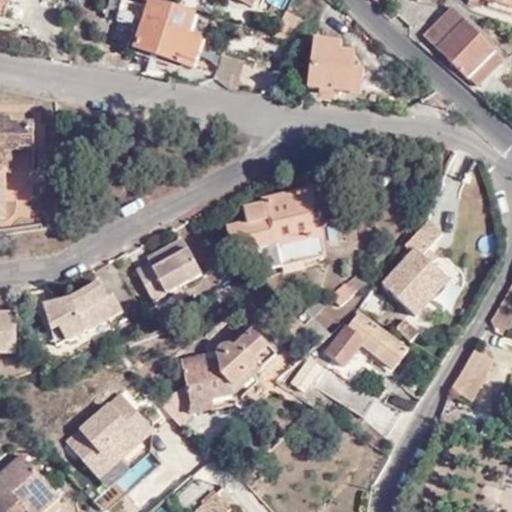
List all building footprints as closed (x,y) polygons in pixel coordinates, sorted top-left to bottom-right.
[(109,0),(102,22),(136,33),(146,0),(109,0)] [(130,54),(145,59),(151,60),(189,73),(202,38),(189,34),(196,16),(149,0),(146,0),(136,33),(130,54)] [(268,0),(267,4),(285,11),(288,0),(268,0)] [(460,22),(449,11),(445,15),(456,26),(460,22)] [(456,26),(445,15),(424,35),(480,89),(504,65),(460,22),(456,26)] [(338,51),(313,44),(302,91),(353,103),(359,79),(348,76),(351,63),(336,59),(338,51)] [(233,88),(240,61),(220,54),(213,77),(226,88),(228,88),(232,88),(233,88)] [(102,69),(129,74),(131,61),(105,57),(102,69)] [(0,169),(1,169),(1,151),(6,151),(30,151),(30,125),(7,125),(7,118),(0,118),(0,169)] [(18,160),(6,160),(7,222),(34,221),(33,175),(19,176),(18,160)] [(450,177),(442,176),(440,185),(448,187),(450,177)] [(310,191),(260,201),(260,204),(244,207),(246,222),(227,225),(232,248),(252,243),(267,267),(323,255),(310,191)] [(444,233),(428,219),(404,247),(407,249),(390,266),(395,269),(383,283),(418,317),(429,305),(436,311),(457,288),(431,263),(446,246),(439,239),(444,233)] [(152,300),(184,283),(201,274),(181,239),(147,258),(149,262),(135,269),(152,300)] [(343,278),(329,298),(339,306),(353,285),(343,278)] [(497,312),(489,325),(493,335),(500,337),(511,306),(511,281),(509,281),(497,312)] [(190,296),(184,283),(152,300),(159,313),(190,296)] [(115,316),(106,298),(99,285),(69,300),(41,305),(49,328),(56,325),(64,341),(115,316)] [(112,296),(106,298),(115,316),(120,313),(112,296)] [(346,324),(324,351),(345,367),(363,348),(394,370),(411,350),(360,310),(349,325),(346,324)] [(0,353),(15,354),(15,314),(0,313),(0,353)] [(405,319),(394,329),(410,343),(413,341),(421,332),(405,319)] [(55,346),(64,341),(56,325),(49,328),(55,346)] [(186,387),(191,405),(234,395),(234,396),(278,358),(256,332),(235,349),(224,345),(222,345),(221,345),(219,346),(217,347),(216,349),(216,350),(215,352),(215,354),(219,368),(206,371),(184,377),(186,387)] [(495,358),(476,347),(452,387),(471,398),(495,358)] [(181,363),(184,377),(206,371),(203,358),(181,363)] [(311,385),(323,368),(309,358),(291,382),(306,392),(311,385)] [(325,369),(323,368),(311,385),(364,419),(377,401),(327,367),(325,369)] [(193,415),(191,405),(186,387),(160,405),(180,427),(193,415)] [(103,494),(129,473),(120,461),(154,433),(121,393),(60,441),(103,494)] [(234,395),(191,405),(193,415),(236,404),(234,396),(234,395)] [(122,460),(129,470),(157,452),(150,441),(122,460)] [(32,463),(0,490),(0,511),(42,511),(61,496),(32,463)] [(228,511),(231,510),(216,493),(195,511),(228,511)] [(66,511),(72,508),(61,496),(42,511),(66,511)]
